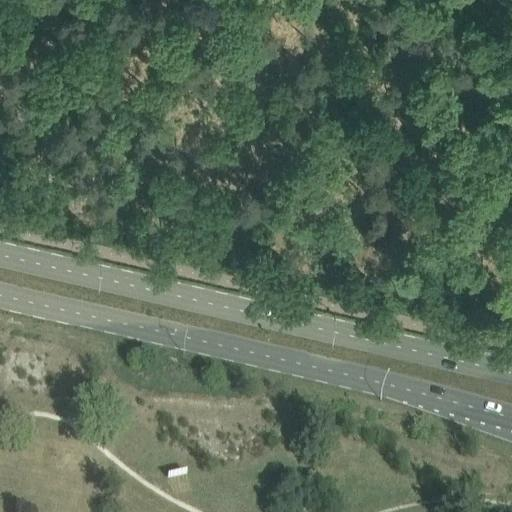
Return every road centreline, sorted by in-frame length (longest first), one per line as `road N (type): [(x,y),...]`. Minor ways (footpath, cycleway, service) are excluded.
road 1 (secondary): [(0,297),(511,420)]
road 2 (secondary): [(511,373),(0,254)]
